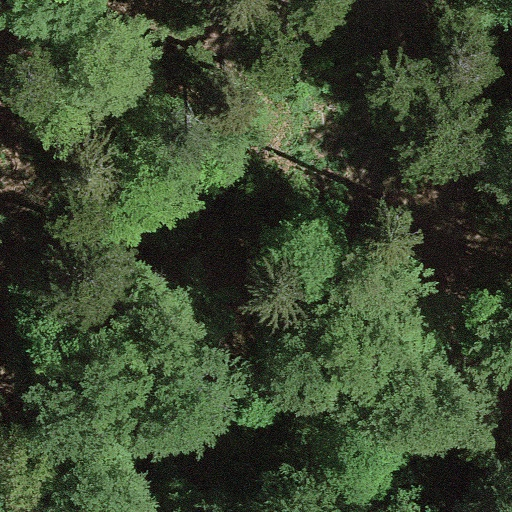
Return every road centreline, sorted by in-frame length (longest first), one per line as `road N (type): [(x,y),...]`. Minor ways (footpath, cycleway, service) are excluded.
road 1 (track): [(437,278),(340,264),(99,263),(0,280)]
road 2 (track): [(511,59),(437,278),(511,292)]
